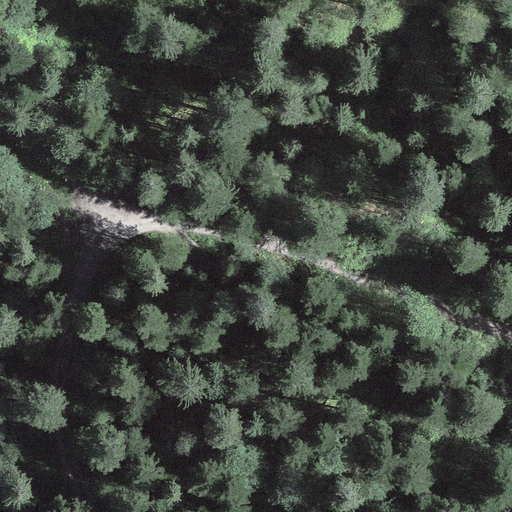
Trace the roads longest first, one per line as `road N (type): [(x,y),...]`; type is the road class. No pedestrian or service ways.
road 1 (track): [(97,511),(69,455),(56,359),(89,255),(110,227),(136,215),(315,250),(511,328)]
road 2 (track): [(0,120),(35,135),(110,227)]
road 3 (track): [(0,108),(34,79),(29,42),(7,0)]
